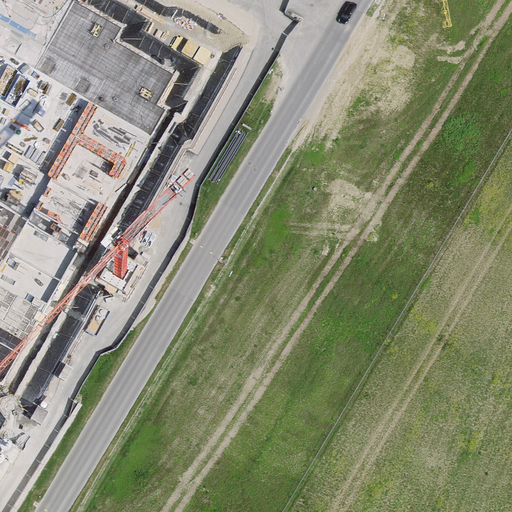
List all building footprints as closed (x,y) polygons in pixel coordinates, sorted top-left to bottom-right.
[(0,0),(0,12),(54,43),(78,0),(0,0)] [(117,79),(155,10),(137,0),(78,0),(54,43),(117,79)] [(101,107),(168,146),(172,138),(223,48),(155,10),(117,79),(106,97),(101,107)] [(59,180),(127,219),(168,146),(101,107),(59,180)] [(18,252),(85,292),(127,219),(59,180),(18,252)] [(0,282),(0,338),(44,364),(85,292),(18,252),(0,282)] [(0,403),(5,395),(21,404),(44,364),(0,338),(0,403)]
